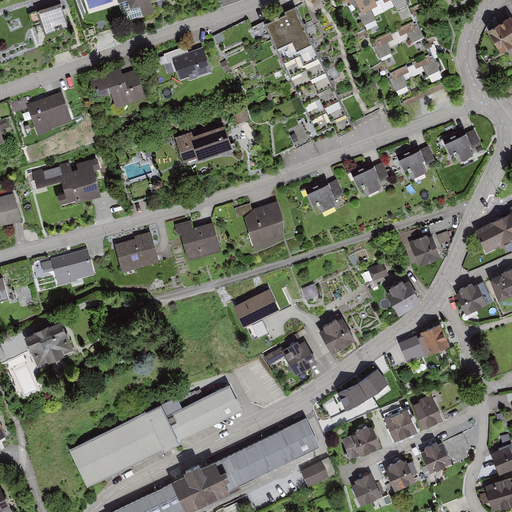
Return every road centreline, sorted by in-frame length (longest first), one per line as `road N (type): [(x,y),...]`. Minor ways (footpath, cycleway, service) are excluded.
road 1 (residential): [(0,257),(269,181),(486,100)]
road 2 (residential): [(94,511),(113,493),(302,396),(434,297)]
road 3 (residential): [(265,0),(0,93)]
road 4 (residential): [(482,402),(354,469)]
